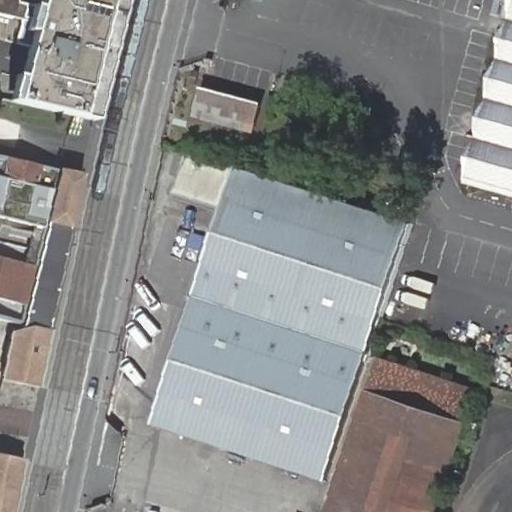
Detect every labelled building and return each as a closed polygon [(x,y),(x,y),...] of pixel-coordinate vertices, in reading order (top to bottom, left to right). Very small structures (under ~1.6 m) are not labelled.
[(22,76),(15,102),(73,116),(94,121),(123,0),(48,0),(47,7),(39,5),(22,1),(22,0),(0,0),(0,8),(4,10),(11,12),(36,18),(34,28),(41,30),(29,77),(22,76)] [(511,25),(470,180),(511,191),(511,25)] [(188,83),(194,85),(198,72),(191,70),(188,83)] [(258,103),(200,88),(192,116),(250,132),(258,103)] [(154,425),(327,482),(380,320),(414,218),(259,172),(190,154),(179,187),(228,204),(154,425)] [(58,171),(0,156),(0,320),(20,326),(29,328),(9,334),(0,379),(38,387),(50,332),(82,176),(58,171)] [(338,478),(326,511),(434,511),(474,392),(378,359),(348,447),(344,460),(338,478)] [(0,511),(12,511),(23,460),(0,455),(0,511)]
